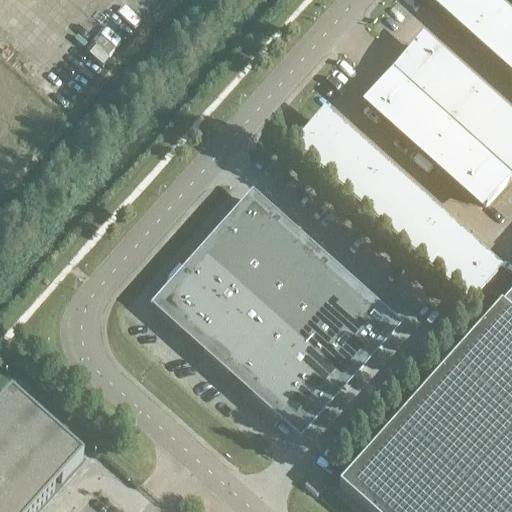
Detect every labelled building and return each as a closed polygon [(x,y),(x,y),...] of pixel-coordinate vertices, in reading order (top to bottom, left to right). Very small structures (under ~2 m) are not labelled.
[(511,21),(488,0),(432,0),(511,71),(511,21)] [(511,134),(416,49),(368,104),(486,209),(511,179),(511,134)] [(495,281),(318,123),(293,151),(470,309),(495,281)] [(224,235),(227,237),(207,260),(204,257),(156,311),(181,333),(183,330),(205,350),(203,353),(228,376),(231,373),(253,393),(251,396),(299,439),(326,408),(323,405),(343,383),(346,386),(395,332),(370,310),(367,313),(345,293),(348,290),(322,267),(320,270),(297,250),(300,247),(252,204),(224,235)] [(511,511),(511,322),(500,312),(338,492),(360,511),(511,511)] [(0,511),(48,511),(60,500),(56,496),(63,488),(67,492),(88,468),(10,396),(0,407),(0,511)] [(313,478),(304,489),(317,500),(326,489),(313,478)]
